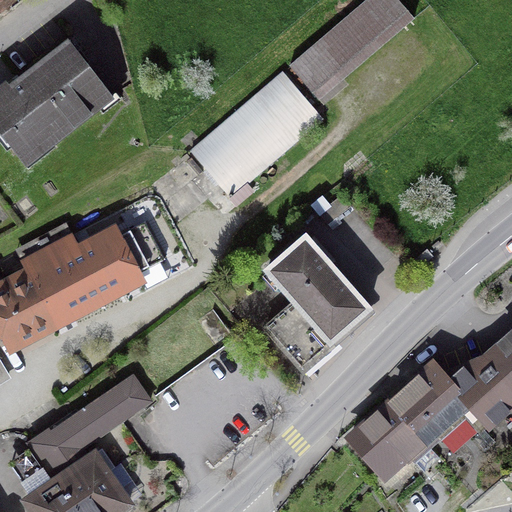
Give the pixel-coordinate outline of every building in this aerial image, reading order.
[(0,0),(0,14),(18,0),(0,0)] [(411,19),(395,0),(370,0),(295,62),(321,93),(411,19)] [(74,55),(0,106),(0,133),(25,169),(111,108),(74,55)] [(234,190),(321,119),(283,74),(197,145),(234,190)] [(343,195),(317,211),(326,224),(351,207),(343,195)] [(37,265),(0,284),(0,313),(17,346),(68,319),(72,327),(131,297),(126,287),(156,271),(143,245),(116,259),(104,234),(83,244),(76,231),(32,254),(37,265)] [(311,231),(269,264),(296,299),(265,323),(297,364),(370,306),(311,231)] [(434,258),(427,250),(415,261),(421,269),(434,258)] [(511,402),(511,335),(457,385),(473,402),(490,422),(511,402)] [(352,438),(388,478),(473,402),(457,385),(436,362),(352,438)] [(63,476),(31,498),(40,511),(111,511),(130,500),(91,443),(149,404),(134,382),(42,444),(63,476)]
